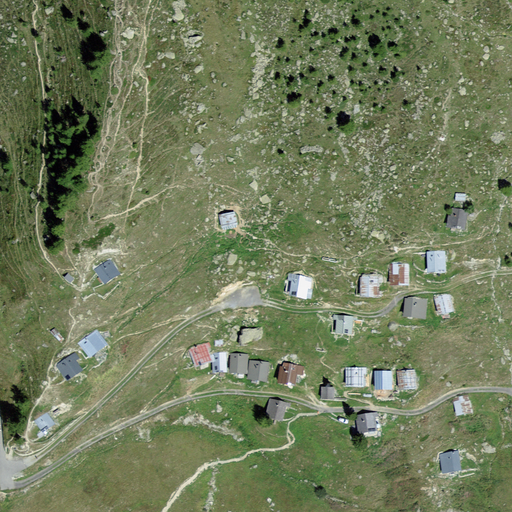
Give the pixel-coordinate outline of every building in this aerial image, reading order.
[(447,209),(444,231),(463,234),(466,211),(447,209)] [(236,215),(218,218),(220,230),(238,228),(236,215)] [(446,255),(424,254),(424,276),(446,276),(446,255)] [(108,263),(90,272),(98,289),(117,280),(108,263)] [(408,270),(389,268),(387,287),(407,289),(408,270)] [(380,278),(358,275),(354,298),(376,302),(380,278)] [(312,282),(288,277),(284,299),(308,304),(312,282)] [(432,300),(435,321),(452,318),(448,297),(432,300)] [(404,298),(400,320),(422,325),(426,302),(404,298)] [(334,316),(331,335),(350,338),(353,319),(334,316)] [(95,334),(76,346),(85,360),(104,347),(95,334)] [(205,348),(188,355),(193,369),(210,363),(205,348)] [(211,354),(211,375),(224,375),(225,355),(211,354)] [(249,358),(232,356),(230,373),(247,375),(249,358)] [(68,361),(53,371),(62,386),(78,377),(68,361)] [(251,362),(248,382),(264,385),(267,364),(251,362)] [(282,366),(277,387),(299,391),(303,370),(282,366)] [(395,371),(396,395),(414,394),(413,370),(395,371)] [(365,372),(346,371),(345,392),(364,392),(365,372)] [(372,375),(371,395),(390,396),(390,375),(372,375)] [(335,391),(320,390),(319,401),(334,403),(335,391)] [(270,402),(265,421),(279,425),(284,406),(270,402)] [(454,404),(456,417),(470,415),(468,402),(454,404)] [(43,413),(33,419),(40,431),(50,424),(43,413)] [(351,421),(353,439),(373,437),(371,419),(351,421)] [(459,455),(438,457),(439,476),(460,474),(459,455)]
